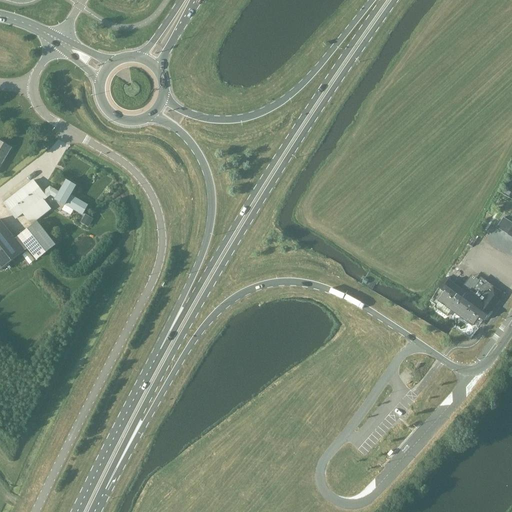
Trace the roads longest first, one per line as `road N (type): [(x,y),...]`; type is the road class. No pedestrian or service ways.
road 1 (primary): [(104,481),(226,255),(394,0)]
road 2 (primary): [(104,481),(208,320),(258,286),(296,282),(337,293),(468,372)]
road 3 (unclassified): [(57,124),(140,178),(156,207),(161,244),(143,297),(34,511)]
road 4 (primary): [(382,0),(260,181),(164,345)]
road 5 (primary): [(371,0),(305,80),(270,108),(205,119),(162,96)]
road 6 (primary): [(149,116),(192,146),(211,194),(204,243),(164,345)]
road 7 (primary): [(164,345),(78,511)]
